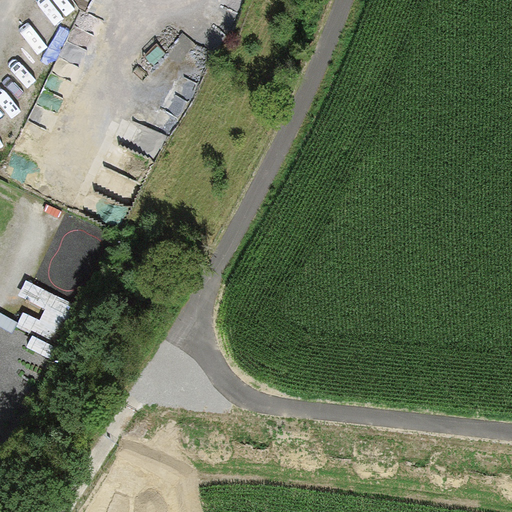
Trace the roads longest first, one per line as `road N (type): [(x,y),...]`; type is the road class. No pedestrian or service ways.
road 1 (unclassified): [(511,409),(273,378),(239,363),(194,299)]
road 2 (unclassified): [(352,0),(324,69),(194,299)]
road 3 (unclassified): [(194,299),(73,511)]
